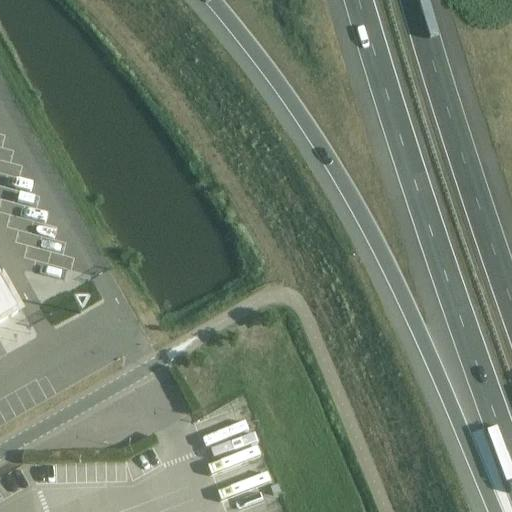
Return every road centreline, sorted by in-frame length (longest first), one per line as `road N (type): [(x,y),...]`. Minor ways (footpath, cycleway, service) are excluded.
road 1 (motorway): [(205,0),(267,73),(363,221),(492,511)]
road 2 (motorway): [(359,0),(511,459)]
road 3 (motorway): [(511,313),(411,0)]
road 4 (unclassified): [(0,452),(157,363)]
